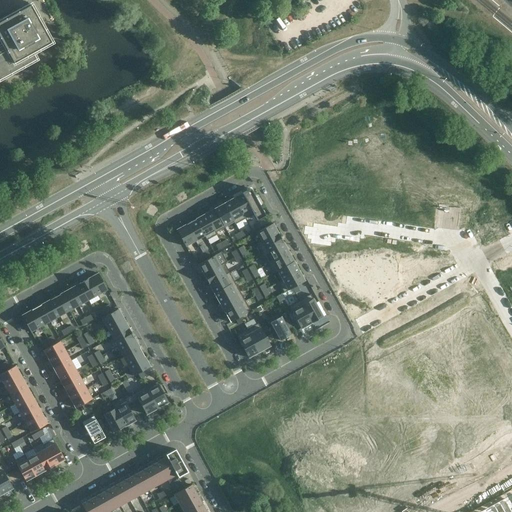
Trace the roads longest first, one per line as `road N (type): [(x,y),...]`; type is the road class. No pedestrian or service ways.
road 1 (residential): [(248,391),(161,230),(168,216),(245,173),(265,178),(345,326),(341,339),(266,381)]
road 2 (residential): [(1,309),(92,259),(106,260),(197,420)]
road 3 (secondary): [(389,38),(340,47),(181,136)]
road 4 (residential): [(223,405),(126,231)]
road 5 (residential): [(1,309),(93,477)]
road 6 (secondary): [(206,140),(347,64)]
road 7 (secondary): [(511,125),(463,80),(400,40)]
road 8 (secondary): [(411,65),(511,150)]
